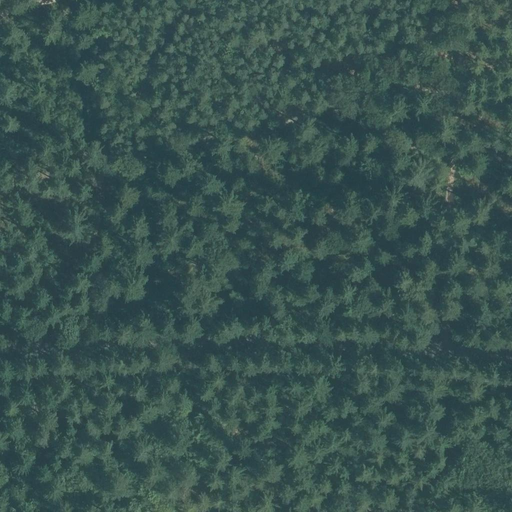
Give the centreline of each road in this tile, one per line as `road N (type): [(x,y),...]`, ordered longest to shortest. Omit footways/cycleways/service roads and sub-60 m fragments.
road 1 (secondary): [(511,357),(190,340),(0,350)]
road 2 (track): [(458,85),(439,348)]
road 3 (track): [(179,511),(190,340)]
